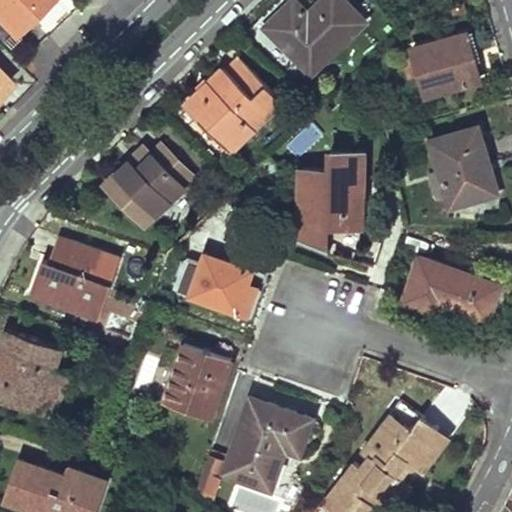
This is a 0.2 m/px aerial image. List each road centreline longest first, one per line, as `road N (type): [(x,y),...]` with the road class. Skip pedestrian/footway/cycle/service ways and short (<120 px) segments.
road 1 (residential): [(0,217),(217,0)]
road 2 (residential): [(151,0),(0,155)]
road 3 (residential): [(511,381),(450,375),(320,321)]
